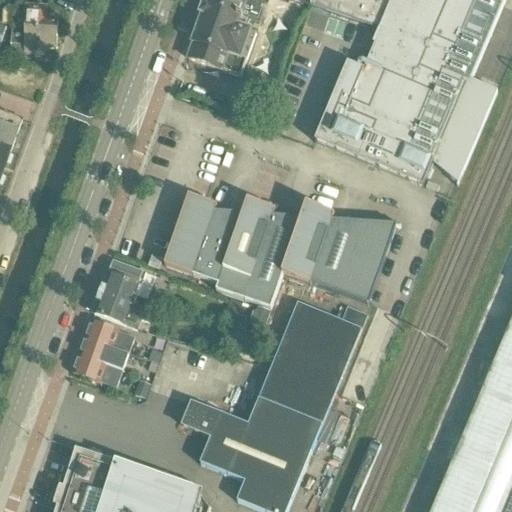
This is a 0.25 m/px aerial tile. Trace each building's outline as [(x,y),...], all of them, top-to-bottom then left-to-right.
[(211,0),(189,63),(240,82),(257,36),(251,34),(254,27),(259,29),(265,13),(260,11),(264,0),(263,0),(237,0),(236,3),(228,0),(211,0)] [(346,65),(313,144),(422,190),(432,164),(435,163),(470,83),(473,83),(508,0),(303,0),(302,5),(311,8),(309,11),(376,35),(371,48),(373,50),(363,72),(346,65)] [(13,29),(26,34),(58,35),(59,18),(48,18),(48,12),(21,11),(21,8),(9,7),(2,13),(2,26),(13,29)] [(13,29),(9,57),(46,58),(46,53),(58,53),(58,35),(26,34),(13,29)] [(0,151),(11,155),(22,123),(0,114),(0,151)] [(0,184),(11,155),(0,151),(0,184)] [(427,184),(425,189),(436,194),(439,189),(427,184)] [(183,215),(164,269),(217,288),(218,288),(235,240),(243,218),(242,218),(215,216),(217,210),(188,200),(183,215)] [(243,218),(235,240),(299,261),(291,282),(367,309),(394,232),(398,232),(399,230),(331,225),(333,219),(305,209),(300,222),(273,220),(275,214),(247,204),(242,218),(243,218)] [(218,288),(217,288),(215,294),(269,314),(282,279),(291,282),(299,261),(235,240),(218,288)] [(159,273),(162,262),(151,258),(147,269),(159,273)] [(103,290),(100,297),(153,316),(156,306),(137,299),(141,288),(137,286),(142,274),(114,264),(109,277),(108,277),(103,290)] [(153,316),(100,297),(98,304),(94,317),(138,334),(141,323),(149,326),(153,316)] [(246,326),(238,323),(236,332),(262,341),(264,332),(270,316),(251,310),(230,302),(227,311),(249,318),(246,326)] [(199,467),(243,485),(235,504),(253,511),(286,511),(366,319),(346,311),(340,326),(296,308),(247,428),(220,417),(191,406),(182,429),(209,440),(199,467)] [(511,511),(511,323),(440,494),(432,511),(511,511)] [(119,334),(91,324),(82,350),(126,366),(129,358),(135,340),(119,334)] [(226,332),(222,345),(220,351),(255,361),(260,341),(226,332)] [(72,376),(102,387),(102,386),(117,391),(126,366),(82,350),(72,376)] [(55,511),(195,511),(201,496),(202,494),(74,454),(74,456),(74,457),(62,492),(67,494),(66,497),(58,494),(55,503),(63,506),(62,509),(57,507),(55,511)]
